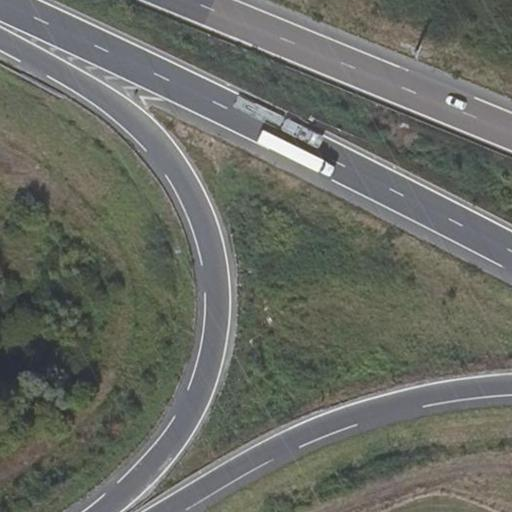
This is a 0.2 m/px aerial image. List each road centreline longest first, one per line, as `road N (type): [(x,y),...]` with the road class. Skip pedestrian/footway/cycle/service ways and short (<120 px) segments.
road 1 (trunk): [(0,37),(152,134),(197,209),(212,289),(197,381),(169,442),(97,511)]
road 2 (trunk): [(0,4),(511,254)]
road 3 (trunk): [(162,511),(335,412),(472,382),(511,382)]
road 4 (trunk): [(511,129),(193,0)]
